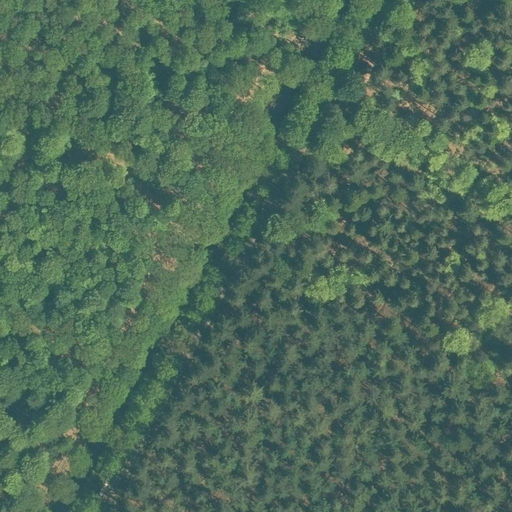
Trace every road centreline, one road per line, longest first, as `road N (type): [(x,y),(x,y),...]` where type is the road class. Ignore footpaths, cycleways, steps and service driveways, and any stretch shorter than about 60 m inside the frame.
road 1 (track): [(315,0),(31,511)]
road 2 (unclassified): [(381,0),(98,511)]
road 3 (track): [(325,102),(511,212)]
